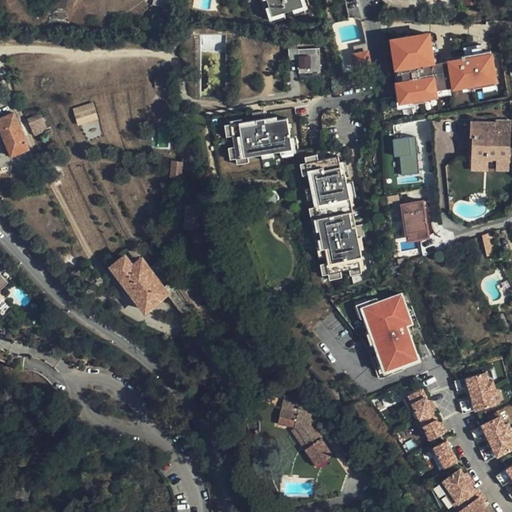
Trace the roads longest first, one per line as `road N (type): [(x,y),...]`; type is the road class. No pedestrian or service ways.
road 1 (secondary): [(223,511),(220,463),(195,409),(155,363),(63,299),(0,229)]
road 2 (residential): [(372,33),(377,92),(352,104),(352,174)]
